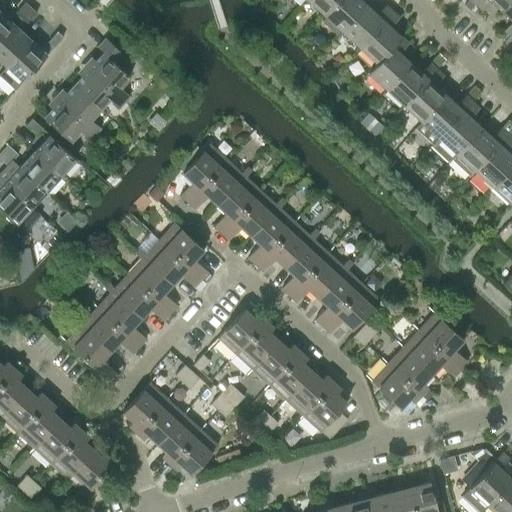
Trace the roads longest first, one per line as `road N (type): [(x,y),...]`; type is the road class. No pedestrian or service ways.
road 1 (residential): [(235,262),(351,369),(374,446)]
road 2 (residential): [(165,511),(374,446)]
road 3 (residential): [(98,415),(235,262)]
road 4 (residential): [(0,134),(76,37),(75,23),(54,0)]
road 5 (residential): [(511,98),(429,24),(415,0)]
road 6 (residential): [(374,446),(505,404)]
